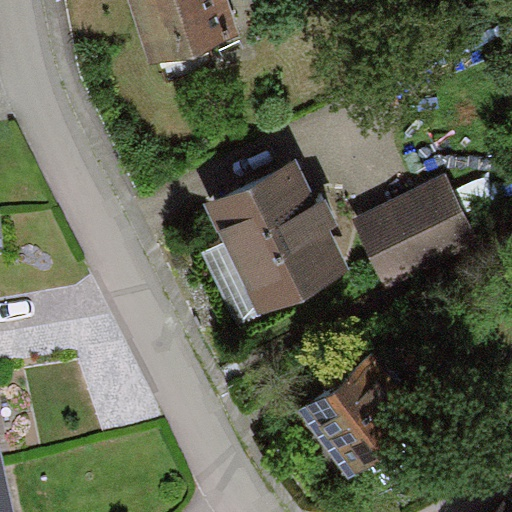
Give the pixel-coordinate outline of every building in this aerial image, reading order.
[(217,0),(126,0),(146,60),(228,33),(217,0)] [(287,148),(198,192),(220,235),(188,250),(225,325),(345,266),(287,148)] [(441,167),(346,215),(383,289),(479,240),(441,167)] [(365,344),(286,402),(339,473),(364,455),(369,461),(397,441),(392,435),(418,416),(365,344)] [(12,511),(2,460),(0,459),(0,511),(12,511)] [(506,511),(492,500),(482,511),(506,511)]
